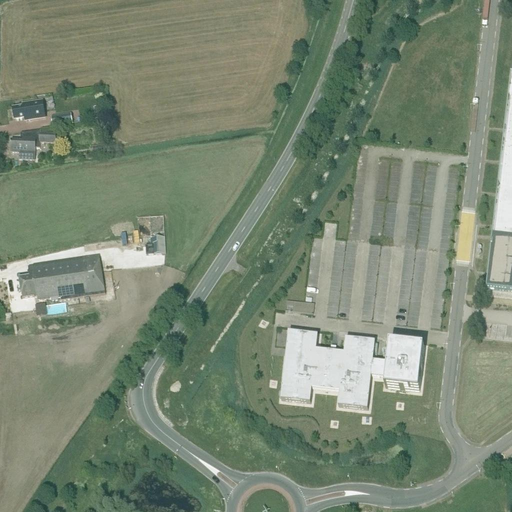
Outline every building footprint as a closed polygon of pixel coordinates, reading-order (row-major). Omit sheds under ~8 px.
[(511,75),(511,76),(500,180),(487,290),(511,293),(511,75)] [(23,107),(14,109),(16,121),(25,120),(25,123),(46,120),(44,101),(22,105),(23,107)] [(51,118),(53,128),(73,125),(71,114),(51,118)] [(12,141),(11,152),(11,154),(20,154),(19,162),(35,162),(36,150),(40,150),(40,144),(57,145),(57,134),(41,134),(41,132),(23,134),(23,139),(23,141),(12,141)] [(93,147),(94,154),(106,153),(105,145),(93,147)] [(146,247),(147,256),(166,255),(165,238),(150,239),(151,246),(146,247)] [(105,296),(100,256),(28,266),(30,278),(20,280),(22,300),(37,298),(38,302),(51,301),(51,302),(59,301),(59,302),(105,296)] [(287,302),(286,312),(293,313),(314,315),(315,305),(294,303),(287,302)] [(319,337),(289,334),(282,402),(311,405),(313,391),(341,394),(339,408),(369,412),(372,378),(387,380),(386,390),(420,393),(425,349),(391,346),(389,365),(374,363),(376,344),(347,341),(345,355),(317,352),(319,337)]
